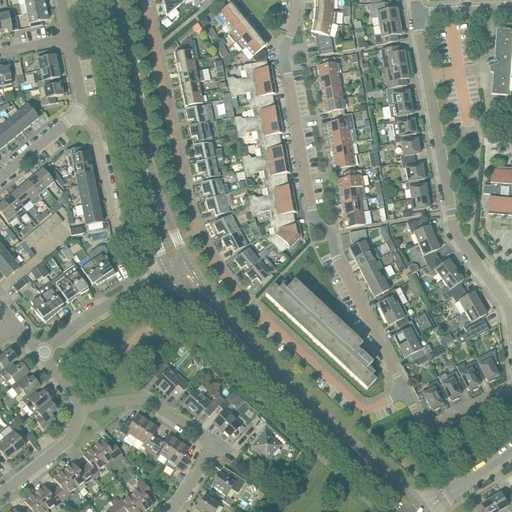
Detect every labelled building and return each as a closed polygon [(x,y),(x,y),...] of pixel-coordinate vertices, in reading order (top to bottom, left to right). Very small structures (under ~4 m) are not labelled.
[(46,10),(44,0),(25,4),(27,14),(46,10)] [(162,0),(166,17),(186,0),(162,0)] [(332,0),(312,0),(313,0),(314,0),(314,10),(313,10),(313,11),(332,12),(332,0)] [(225,23),(239,12),(232,3),(218,14),(225,23)] [(378,18),(379,26),(399,22),(396,10),(386,11),(385,4),(369,5),(371,19),(378,18)] [(48,21),(46,10),(27,14),(27,15),(29,24),(48,21)] [(312,21),(331,24),(332,12),(313,11),(314,11),(313,21),(312,21)] [(246,20),(239,12),(225,23),(232,31),(246,20)] [(10,18),(9,14),(9,13),(0,15),(0,23),(2,34),(12,32),(12,31),(10,18)] [(18,30),(16,17),(10,18),(12,31),(18,30)] [(253,28),(246,20),(232,31),(227,35),(234,43),(235,42),(235,43),(253,28)] [(331,24),(312,21),(312,22),(313,22),(311,32),(317,34),(316,37),(319,56),(333,53),(330,37),(328,37),(331,24)] [(399,22),(379,26),(381,35),(374,36),(376,46),(398,42),(398,41),(396,42),(395,36),(401,35),(399,22)] [(198,25),(191,29),(196,37),(203,33),(198,25)] [(260,37),(253,28),(235,43),(242,51),(260,37)] [(511,96),(511,91),(511,29),(497,28),(495,60),(488,61),(491,73),(493,73),(492,94),(511,96)] [(175,65),(194,61),(193,61),(198,60),(194,41),(191,41),(190,37),(179,47),(180,53),(174,54),(176,65),(175,65)] [(267,45),(260,37),(242,51),(249,60),(252,58),(256,63),(266,62),(267,61),(266,54),(262,49),(267,45)] [(381,50),(385,70),(406,66),(404,53),(398,54),(397,48),(400,47),(381,50)] [(37,59),(40,71),(57,67),(55,56),(37,59)] [(317,67),(319,78),(338,74),(336,63),(335,63),(334,58),(332,59),(322,60),(323,66),(317,67)] [(177,76),(196,72),(194,61),(175,65),(175,66),(176,65),(178,75),(177,76)] [(266,62),(256,63),(242,66),(243,71),(245,71),(247,78),(236,80),(232,78),(227,79),(229,89),(274,81),(272,71),(268,72),(266,62)] [(20,63),(14,64),(15,71),(16,77),(23,75),(22,73),(20,63)] [(1,67),(0,66),(0,76),(3,89),(12,87),(18,86),(16,77),(15,71),(9,72),(8,67),(3,68),(1,69),(1,67)] [(408,79),(406,66),(385,70),(388,89),(402,87),(407,86),(407,85),(404,86),(403,80),(408,79)] [(60,78),(57,67),(40,71),(42,81),(38,82),(39,89),(52,86),(61,84),(52,86),(51,80),(60,78)] [(179,86),(198,83),(197,76),(202,75),(201,71),(196,72),(177,76),(178,76),(180,86),(179,86)] [(321,90),(340,87),(338,74),(319,78),(321,90)] [(249,100),(249,105),(273,101),(271,91),(275,90),(274,81),(229,89),(231,99),(236,98),(238,95),(249,93),(251,100),(249,100)] [(200,93),(198,83),(179,86),(179,87),(180,86),(182,96),(181,97),(200,93)] [(52,86),(39,89),(41,97),(43,107),(56,104),(54,98),(63,96),(61,84),(52,86)] [(342,99),(340,87),(321,90),(323,102),(342,99)] [(388,89),(385,90),(388,107),(413,103),(411,96),(409,96),(409,91),(403,92),(402,87),(388,89)] [(200,93),(181,97),(183,97),(185,108),(202,104),(200,93)] [(331,112),(332,117),(344,115),(344,110),(342,99),(323,102),(325,113),(331,112)] [(234,118),(236,128),(281,120),(279,111),(275,111),(273,101),(249,105),(250,110),(252,110),(254,117),(243,119),(239,117),(234,118)] [(394,123),(397,123),(408,121),(407,116),(413,115),(412,110),(414,110),(413,103),(388,107),(390,118),(393,118),(394,123)] [(193,120),(194,126),(208,123),(208,122),(212,122),(208,105),(185,110),(187,121),(193,120)] [(19,112),(30,125),(41,116),(37,111),(34,114),(27,106),(19,112)] [(22,132),(30,125),(19,112),(11,119),(22,132)] [(329,134),(348,131),(354,130),(351,114),(344,115),(332,117),(333,122),(327,123),(329,134)] [(14,138),(22,132),(11,119),(3,125),(14,138)] [(256,145),(280,141),(278,130),(282,130),(281,120),(236,128),(238,138),(243,137),(245,134),(256,132),(258,140),(256,140),(256,145)] [(414,120),(408,121),(397,123),(400,137),(394,138),(395,144),(401,143),(411,141),(410,135),(416,134),(415,128),(417,128),(416,121),(414,121),(414,120)] [(194,126),(189,127),(191,138),(196,137),(198,143),(208,141),(212,140),(208,123),(194,126)] [(14,138),(3,125),(0,128),(0,137),(6,145),(14,138)] [(350,143),(348,131),(329,134),(331,147),(350,143)] [(401,163),(415,161),(414,155),(420,154),(419,148),(420,148),(419,141),(417,141),(417,140),(411,141),(401,143),(403,157),(400,157),(401,163)] [(241,157),(243,168),(288,160),(286,150),(282,151),(280,141),(256,145),(257,150),(259,149),(261,157),(250,159),(246,156),(241,157)] [(200,157),(202,162),(222,158),(220,149),(214,151),(212,142),(193,146),(195,158),(200,157)] [(331,147),(333,159),(352,156),(350,143),(331,147)] [(69,167),(90,163),(88,153),(83,154),(82,148),(65,151),(66,157),(69,167)] [(376,152),(371,153),(368,153),(371,169),(379,167),(376,152)] [(354,167),(352,156),(333,159),(335,170),(341,169),(342,174),(354,172),(354,171),(354,167)] [(224,168),(222,158),(202,162),(196,163),(198,174),(204,173),(205,179),(219,177),(218,169),(224,168)] [(288,160),(243,168),(245,178),(250,177),(252,173),(263,172),(264,179),(263,179),(263,184),(287,180),(285,170),(289,169),(288,160)] [(405,169),(408,183),(418,181),(424,180),(424,179),(426,178),(425,171),(423,172),(422,165),(416,166),(415,161),(401,163),(402,169),(405,169)] [(92,173),(90,163),(69,167),(70,167),(68,170),(71,172),(70,173),(71,177),(75,176),(92,173)] [(511,168),(492,167),(491,186),(484,186),(486,187),(486,194),(484,194),(490,195),(488,214),(511,216),(511,168)] [(43,169),(35,176),(46,189),(54,183),(49,177),(43,169)] [(339,191),(358,188),(363,187),(361,176),(362,176),(361,170),(354,171),(354,172),(342,174),(343,179),(337,180),(339,191)] [(51,175),(58,182),(61,180),(55,172),(51,175)] [(75,176),(77,186),(94,183),(92,173),(75,176)] [(46,189),(35,176),(27,182),(38,196),(46,189)] [(209,194),(210,199),(210,200),(224,196),(229,195),(226,184),(222,185),(220,179),(200,184),(203,195),(209,194)] [(289,190),(287,180),(263,184),(264,189),(266,189),(268,196),(257,198),(253,196),(248,197),(250,207),(295,199),(293,189),(289,190)] [(409,188),(411,200),(429,196),(428,190),(426,190),(425,185),(419,186),(418,181),(408,183),(405,183),(406,189),(409,188)] [(38,196),(27,182),(19,189),(33,206),(35,205),(36,205),(39,202),(39,201),(41,200),(38,196)] [(94,183),(77,186),(73,187),(75,197),(79,196),(96,193),(94,183)] [(339,191),(341,204),(360,200),(358,188),(339,191)] [(33,206),(19,189),(11,195),(22,208),(30,202),(33,206)] [(79,196),(81,206),(98,203),(96,193),(79,196)] [(11,195),(4,202),(17,218),(15,215),(22,208),(11,195)] [(227,206),(224,196),(210,200),(210,199),(205,201),(208,212),(213,210),(215,217),(225,214),(229,213),(227,206)] [(429,196),(411,200),(413,211),(402,213),(403,219),(424,215),(423,209),(429,208),(428,204),(430,203),(429,196)] [(269,219),(270,224),(294,219),(292,209),(296,209),(295,199),(250,207),(252,217),(257,216),(259,213),(270,211),(271,218),(269,219)] [(362,213),(360,200),(341,204),(343,216),(362,213)] [(9,224),(17,218),(4,202),(0,204),(0,213),(2,216),(6,222),(9,224)] [(98,203),(81,206),(84,216),(100,213),(98,203)] [(56,213),(51,217),(59,226),(63,222),(56,213)] [(102,223),(100,213),(84,216),(86,226),(93,224),(102,223)] [(365,225),(362,213),(343,216),(345,229),(365,225)] [(223,232),(226,237),(239,230),(231,215),(213,224),(218,234),(223,232)] [(59,226),(51,217),(47,220),(55,229),(59,226)] [(296,229),(294,219),(270,224),(271,228),(273,228),(274,236),(269,236),(267,239),(282,253),(287,247),(288,249),(287,251),(298,240),(302,239),(300,229),(296,229)] [(43,224),(50,233),(55,229),(47,220),(43,224)] [(418,245),(435,238),(435,237),(434,235),(434,232),(433,231),(431,231),(429,226),(424,228),(421,220),(411,222),(407,223),(411,234),(414,233),(418,245)] [(254,222),(248,226),(255,240),(262,237),(254,222)] [(39,227),(46,236),(50,233),(43,224),(39,227)] [(39,227),(35,230),(42,239),(46,236),(39,227)] [(82,227),(70,229),(71,236),(84,233),(82,227)] [(31,234),(38,243),(42,239),(35,230),(31,234)] [(247,246),(239,230),(226,237),(221,239),(226,249),(231,247),(234,252),(243,248),(247,246)] [(354,259),(369,252),(364,242),(367,241),(365,230),(349,233),(351,243),(354,242),(356,246),(349,249),(354,259)] [(31,234),(26,237),(34,246),(38,243),(31,234)] [(22,241),(24,243),(28,248),(30,250),(34,246),(26,237),(22,241)] [(435,238),(418,245),(423,256),(427,266),(438,258),(434,252),(439,250),(437,245),(439,243),(438,242),(436,240),(436,239),(435,238)] [(74,257),(66,247),(60,251),(68,261),(74,257)] [(245,266),(249,270),(260,261),(249,248),(234,261),(241,269),(245,266)] [(98,249),(87,257),(91,262),(103,280),(105,278),(106,280),(115,275),(106,256),(103,258),(101,255),(98,249)] [(374,261),(369,252),(354,259),(359,269),(374,261)] [(0,270),(13,261),(6,253),(0,257),(0,270)] [(265,257),(260,261),(249,270),(245,274),(252,282),(256,279),(260,284),(260,283),(263,286),(263,287),(273,276),(271,274),(276,270),(265,257)] [(437,274),(442,280),(457,269),(456,269),(456,268),(455,267),(454,265),(453,263),(451,264),(448,260),(443,264),(438,258),(427,266),(420,270),(423,273),(426,275),(431,276),(435,275),(437,274)] [(404,267),(400,260),(396,262),(394,263),(397,270),(404,267)] [(13,261),(0,270),(0,272),(6,279),(19,268),(13,261)] [(359,269),(364,278),(379,271),(374,261),(359,269)] [(96,286),(104,281),(91,262),(81,269),(81,270),(77,273),(85,285),(90,282),(92,285),(95,284),(96,286)] [(49,275),(42,264),(36,268),(43,279),(49,275)] [(88,290),(85,285),(77,273),(76,272),(78,270),(74,265),(62,274),(66,279),(77,295),(80,294),(80,295),(88,290)] [(36,268),(31,272),(36,280),(42,277),(36,268)] [(457,270),(457,269),(442,280),(447,287),(443,289),(441,292),(441,296),(442,298),(444,302),(452,298),(463,289),(459,284),(463,281),(460,276),(461,274),(460,273),(459,273),(459,272),(457,270)] [(384,280),(379,271),(364,278),(369,288),(384,280)] [(30,282),(25,276),(22,279),(12,287),(17,292),(27,284),(30,282)] [(56,286),(56,287),(68,304),(76,298),(75,297),(77,295),(66,279),(56,286)] [(389,290),(384,280),(369,288),(374,298),(389,290)] [(274,285),(265,295),(367,390),(369,387),(376,380),(371,376),(374,373),(368,367),(372,363),(367,358),(364,356),(361,353),(357,349),(360,346),(359,345),(360,344),(351,335),(294,283),(289,288),(286,291),(285,290),(281,287),(279,290),(274,285)] [(41,296),(54,315),(62,310),(60,308),(63,306),(60,302),(65,299),(68,304),(56,287),(52,290),(51,289),(41,296)] [(465,312),(481,303),(480,302),(479,301),(479,299),(479,298),(478,297),(476,298),(473,293),(468,296),(463,289),(452,298),(456,303),(459,302),(465,312)] [(398,308),(403,306),(394,290),(381,296),(378,298),(380,304),(377,305),(383,316),(398,308)] [(45,323),(54,315),(41,296),(31,303),(33,306),(31,308),(45,323)] [(481,304),(481,303),(465,312),(470,321),(462,326),(466,333),(463,335),(473,330),(484,325),(480,318),(486,315),(483,310),(485,309),(483,307),(482,306),(482,305),(481,304)] [(398,308),(383,316),(386,323),(388,326),(395,323),(398,328),(409,323),(411,322),(409,322),(406,316),(408,315),(403,306),(398,308)] [(439,306),(432,310),(436,315),(442,312),(439,306)] [(430,312),(425,314),(428,321),(433,318),(430,312)] [(409,323),(398,328),(400,334),(394,337),(399,348),(417,339),(419,338),(411,322),(409,323)] [(486,324),(484,325),(473,330),(476,337),(489,330),(486,324)] [(466,342),(476,337),(473,330),(463,335),(466,342)] [(447,343),(453,340),(449,334),(444,337),(447,343)] [(422,348),(417,339),(399,348),(404,358),(411,355),(414,360),(426,354),(431,352),(432,352),(428,345),(422,348)] [(0,364),(4,369),(4,370),(11,364),(12,364),(17,359),(10,350),(1,357),(0,356),(0,364)] [(476,361),(478,363),(485,377),(487,382),(488,381),(488,382),(495,379),(494,378),(498,376),(495,369),(497,368),(495,351),(486,356),(483,357),(476,361)] [(431,352),(426,354),(429,361),(434,358),(431,352)] [(200,371),(203,374),(208,368),(202,362),(199,365),(200,371)] [(477,381),(485,377),(478,363),(476,364),(475,362),(465,367),(463,363),(456,367),(459,373),(466,387),(468,391),(469,391),(470,392),(476,388),(476,387),(479,385),(477,381)] [(4,370),(4,369),(0,372),(0,374),(6,382),(11,378),(15,383),(25,375),(25,376),(28,373),(21,364),(15,368),(12,364),(11,364),(4,370)] [(189,386),(177,375),(175,377),(169,371),(170,370),(166,365),(155,376),(159,380),(154,385),(167,397),(171,393),(177,399),(189,386)] [(466,387),(459,373),(457,374),(456,371),(446,376),(444,374),(438,377),(442,384),(447,396),(450,401),(451,400),(451,401),(457,398),(457,397),(461,395),(459,391),(466,387)] [(29,380),(25,376),(25,375),(15,383),(10,387),(18,396),(22,392),(26,397),(27,397),(34,391),(40,387),(32,377),(29,380)] [(440,400),(447,396),(442,384),(440,385),(437,381),(427,386),(428,389),(422,392),(422,393),(425,399),(431,410),(432,410),(432,411),(439,407),(438,406),(442,404),(440,400)] [(198,417),(205,410),(210,404),(207,402),(209,400),(204,395),(202,397),(195,390),(190,396),(183,404),(198,417)] [(33,414),(36,412),(49,401),(50,401),(51,400),(43,391),(38,396),(34,391),(27,397),(26,397),(22,401),(33,414)] [(233,391),(225,399),(231,405),(233,403),(239,397),(237,395),(233,391)] [(422,393),(417,395),(418,398),(420,401),(425,399),(422,393)] [(213,401),(219,406),(224,401),(218,395),(213,401)] [(49,401),(36,412),(40,417),(36,421),(37,421),(43,429),(55,419),(51,415),(57,410),(50,401),(49,401)] [(224,401),(219,406),(222,410),(228,404),(224,401)] [(241,425),(225,410),(224,411),(220,416),(213,423),(218,429),(220,427),(230,437),(237,430),(241,425)] [(123,424),(119,431),(124,435),(125,435),(127,437),(128,435),(136,440),(147,422),(137,415),(132,422),(131,424),(126,421),(127,419),(123,424)] [(13,420),(18,427),(23,423),(18,416),(13,420)] [(115,428),(119,431),(123,424),(119,421),(115,428)] [(158,429),(147,422),(136,440),(146,446),(144,448),(150,452),(157,441),(152,438),(158,429)] [(13,432),(4,439),(17,454),(22,450),(22,449),(25,446),(19,438),(24,434),(14,423),(9,427),(13,432)] [(272,433),(265,427),(257,436),(261,439),(254,447),(262,455),(260,456),(266,461),(271,456),(270,454),(277,446),(268,437),(272,433)] [(162,444),(157,441),(150,452),(148,456),(152,459),(154,455),(156,455),(157,453),(167,460),(178,442),(168,436),(162,444)] [(17,454),(4,439),(0,441),(0,452),(0,453),(6,461),(10,458),(11,459),(17,454)] [(102,441),(93,448),(106,465),(115,458),(116,460),(122,455),(113,444),(112,444),(113,445),(109,449),(102,441)] [(189,449),(178,442),(167,460),(164,465),(174,472),(176,469),(181,472),(190,460),(184,456),(189,449)] [(96,472),(106,465),(93,448),(83,456),(89,464),(84,468),(92,478),(98,474),(96,472)] [(92,478),(84,468),(80,472),(73,464),(63,471),(76,488),(86,481),(87,482),(92,478)] [(76,488),(63,471),(54,479),(60,487),(55,491),(63,501),(68,497),(67,495),(76,488)] [(220,473),(211,486),(219,492),(226,497),(231,489),(238,494),(246,482),(240,478),(232,473),(228,478),(220,472),(220,473)] [(174,481),(179,484),(184,477),(179,474),(174,481)] [(139,489),(130,496),(142,511),(144,511),(153,505),(146,497),(151,493),(152,495),(153,494),(144,483),(138,487),(139,489)] [(58,505),(63,501),(55,491),(50,495),(44,487),(34,494),(47,511),(56,503),(58,505)] [(269,495),(257,487),(254,491),(260,495),(254,504),(261,508),(269,495)] [(502,493),(492,499),(499,511),(505,509),(506,511),(508,511),(511,510),(511,500),(510,496),(505,499),(502,493)] [(47,511),(34,494),(24,502),(31,510),(28,511),(47,511)] [(142,511),(130,496),(121,504),(119,502),(114,506),(118,511),(142,511)] [(214,511),(219,505),(213,501),(205,496),(196,509),(199,511),(214,511)] [(499,511),(492,499),(482,504),(485,510),(482,511),(499,511)]
